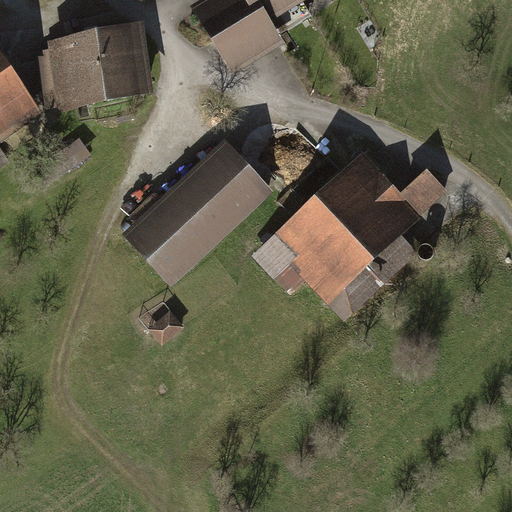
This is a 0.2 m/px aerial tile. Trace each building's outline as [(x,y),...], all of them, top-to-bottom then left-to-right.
[(284,48),(272,29),(253,0),(210,0),(197,9),(239,76),(284,48)] [(253,0),(272,29),(318,0),(253,0)] [(40,58),(50,115),(155,96),(144,29),(98,36),(97,30),(83,33),(84,39),(47,45),(49,56),(40,58)] [(0,61),(0,169),(4,167),(0,160),(0,143),(39,117),(0,61)] [(328,72),(308,84),(316,97),(336,85),(328,72)] [(97,159),(84,141),(62,158),(75,175),(97,159)] [(126,241),(176,293),(278,195),(229,143),(126,241)] [(408,200),(368,158),(257,262),(291,298),(306,283),(348,327),(425,255),(410,239),(455,196),(435,174),(408,200)] [(177,316),(156,333),(169,350),(190,332),(177,316)]
